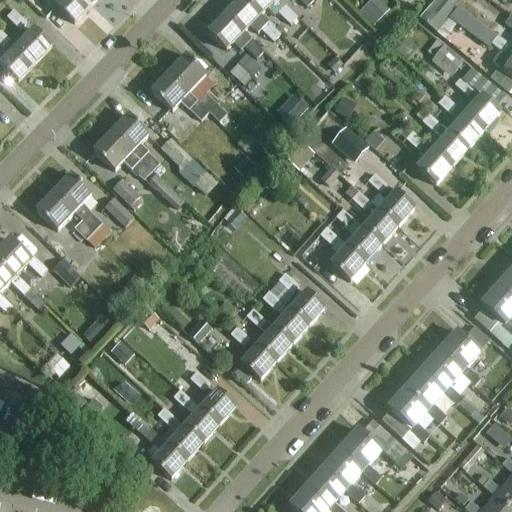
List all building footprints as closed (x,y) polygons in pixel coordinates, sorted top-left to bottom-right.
[(80,0),(64,0),(55,10),(73,27),(90,9),(80,0)] [(80,0),(90,9),(99,0),(80,0)] [(277,1),(275,0),(243,0),(242,1),(260,19),(260,18),(267,11),(275,19),(278,16),(290,28),(297,21),(277,1)] [(275,0),(277,1),(277,0),(288,0),(291,3),(293,0),(295,0),(306,11),(317,0),(275,0)] [(344,0),(341,0),(326,13),(342,32),(359,18),(344,0)] [(374,29),(389,14),(375,0),(373,0),(360,14),(374,29)] [(448,22),(457,12),(442,0),(438,0),(420,22),(437,36),(448,22)] [(242,1),(225,19),(263,56),(264,55),(243,35),(250,29),(258,37),(261,33),(273,45),(280,38),(260,18),(260,19),(242,1)] [(487,51),(496,38),(458,10),(457,12),(448,22),(487,51)] [(7,21),(6,21),(19,34),(27,26),(14,14),(7,21)] [(263,56),(225,19),(208,36),(225,54),(234,45),(239,51),(244,49),(257,62),(263,56)] [(297,57),(308,67),(332,42),(321,31),(297,57)] [(17,50),(16,51),(34,68),(51,50),(33,33),(17,50)] [(0,35),(0,49),(4,53),(11,45),(0,35)] [(511,49),(497,38),(490,47),(503,56),(502,58),(500,57),(493,67),(498,71),(490,82),(509,97),(511,92),(511,49)] [(358,58),(375,64),(382,47),(364,41),(358,58)] [(431,65),(451,81),(464,65),(445,49),(444,49),(438,44),(428,56),(434,61),(431,65)] [(16,51),(0,67),(0,69),(17,86),(34,68),(16,51)] [(185,59),(168,78),(188,98),(189,97),(206,79),(185,59)] [(334,61),(326,70),(334,78),(342,69),(334,61)] [(355,75),(371,93),(377,88),(361,70),(355,75)] [(500,117),(495,112),(505,101),(471,73),(463,83),(461,81),(455,89),(467,100),(474,93),(482,100),(465,118),(484,135),(500,117)] [(188,98),(168,78),(150,96),(158,103),(171,116),(180,106),(189,115),(190,114),(201,125),(209,117),(196,105),(197,105),(189,97),(188,98)] [(205,96),(197,105),(196,105),(209,117),(217,108),(205,96)] [(424,110),(430,104),(421,96),(415,102),(424,110)] [(348,123),(357,107),(344,99),(335,115),(348,123)] [(484,135),(465,118),(445,100),(438,107),(452,119),(452,118),(459,125),(449,136),(468,153),(484,135)] [(280,120),(291,131),(300,121),(289,111),(280,120)] [(449,136),(429,118),(427,120),(421,115),(417,119),(423,124),(422,125),(442,144),(433,154),(452,171),(468,153),(449,136)] [(128,119),(110,138),(151,177),(160,168),(148,157),(148,156),(140,148),(149,139),(128,119)] [(433,154),(404,128),(397,135),(419,155),(418,156),(426,162),(417,172),(435,189),(452,171),(433,154)] [(345,131),(331,147),(355,167),(369,151),(345,131)] [(151,177),(110,138),(93,156),(114,176),(123,166),(131,175),(130,176),(136,180),(137,179),(144,185),(151,177)] [(170,142),(160,152),(183,174),(180,177),(193,189),(204,200),(216,188),(205,177),(193,165),(194,164),(170,142)] [(283,160),(300,175),(315,158),(298,143),(283,160)] [(244,156),(232,168),(242,178),(254,166),(244,156)] [(267,178),(275,186),(290,170),(282,162),(267,178)] [(328,190),(339,178),(331,171),(320,183),(328,190)] [(414,213),(395,196),(375,178),(368,186),(388,204),(379,214),(398,231),(414,213)] [(92,199),(71,179),(53,197),(74,217),(82,225),(102,244),(110,236),(102,228),(82,209),(92,199)] [(155,179),(148,187),(176,214),(184,206),(155,179)] [(113,194),(135,214),(142,207),(137,203),(140,200),(122,183),(113,194)] [(398,231),(379,214),(351,189),(344,197),(364,215),(356,225),(363,232),(382,249),(398,231)] [(74,217),(53,197),(35,216),(56,236),(74,217)] [(134,222),(114,202),(104,212),(125,231),(134,222)] [(235,233),(246,220),(236,212),(225,225),(235,233)] [(363,232),(356,225),(343,213),(335,221),(348,233),(347,235),(354,241),(347,250),(346,250),(365,267),(382,249),(363,232)] [(102,244),(82,225),(74,233),(86,245),(86,244),(94,252),(102,244)] [(338,259),(330,268),(327,266),(329,264),(316,253),(305,265),(333,291),(343,280),(349,285),(365,267),(346,250),(347,250),(326,231),(319,239),(333,251),(331,253),(338,259)] [(30,264),(9,243),(0,252),(0,269),(13,282),(16,279),(23,272),(25,274),(29,269),(41,280),(47,274),(33,260),(30,264)] [(81,280),(64,263),(53,274),(70,291),(81,280)] [(0,269),(0,296),(10,286),(23,299),(38,314),(45,308),(29,293),(30,292),(16,279),(13,282),(0,269)] [(511,274),(498,290),(511,303),(511,274)] [(285,277),(278,285),(292,297),(299,289),(285,277)] [(481,309),(484,311),(474,322),(507,352),(511,346),(511,303),(498,290),(481,309)] [(290,314),(290,313),(269,295),(262,303),(283,321),(274,331),(273,332),(292,349),(308,330),(290,314)] [(290,313),(290,314),(308,330),(325,312),(306,296),(290,313)] [(0,311),(6,317),(12,310),(0,298),(0,311)] [(235,313),(226,305),(217,315),(226,323),(235,313)] [(273,332),(274,331),(253,313),(246,321),(267,339),(261,345),(257,350),(276,367),(292,349),(273,332)] [(149,315),(139,326),(148,334),(158,323),(149,315)] [(188,339),(198,348),(212,332),(202,323),(188,339)] [(251,345),(252,344),(237,331),(230,338),(243,350),(242,352),(249,358),(241,368),(259,385),(276,367),(257,350),(251,345)] [(70,336),(59,348),(69,358),(80,346),(70,336)] [(457,336),(439,356),(462,376),(460,378),(473,390),(479,384),(466,371),(479,357),(457,336)] [(109,356),(123,369),(133,359),(119,346),(109,356)] [(462,376),(439,356),(422,374),(445,395),(443,397),(456,409),(458,408),(463,403),(449,390),(460,378),(462,376)] [(58,379),(69,369),(57,357),(47,368),(58,379)] [(445,395),(422,374),(405,393),(428,414),(426,416),(440,428),(446,421),(432,409),(443,397),(445,395)] [(198,375),(190,383),(204,396),(211,388),(198,375)] [(123,387),(111,394),(125,405),(133,395),(123,387)] [(415,428),(426,416),(428,414),(405,393),(388,412),(394,417),(384,429),(400,443),(408,434),(423,447),(429,440),(415,428)] [(201,413),(200,413),(193,406),(180,394),(173,401),(194,420),(184,431),(203,447),(219,429),(201,413)] [(217,395),(201,413),(219,429),(236,411),(217,395)] [(76,397),(70,404),(80,412),(86,406),(76,397)] [(463,403),(458,408),(470,419),(476,412),(464,401),(463,403)] [(164,412),(157,420),(170,432),(177,424),(164,412)] [(504,413),(499,420),(505,425),(510,419),(504,413)] [(360,436),(358,434),(340,454),(363,474),(361,477),(374,489),(380,482),(367,470),(381,455),(392,465),(403,453),(371,424),(360,436)] [(450,426),(442,430),(450,448),(459,444),(450,426)] [(148,430),(141,437),(154,448),(161,441),(148,430)] [(184,431),(168,449),(187,465),(203,447),(184,431)] [(187,465),(168,449),(152,467),(170,484),(187,465)] [(442,449),(423,469),(431,476),(450,456),(442,449)] [(363,474),(340,454),(323,473),(346,493),(344,495),(357,507),(364,500),(350,488),(361,477),(363,474)] [(511,465),(507,462),(501,469),(511,479),(511,478),(511,465)] [(346,493),(323,473),(306,491),(329,511),(328,511),(338,511),(333,507),(344,495),(346,493)] [(482,491),(493,500),(494,500),(508,511),(511,511),(511,478),(511,479),(500,493),(489,484),(482,491)] [(448,479),(442,486),(458,499),(464,493),(448,479)] [(483,479),(477,487),(482,491),(489,484),(483,479)] [(328,511),(329,511),(306,491),(289,510),(291,511),(328,511)] [(435,511),(439,511),(446,504),(436,495),(427,505),(435,511)] [(461,498),(455,504),(462,511),(468,504),(461,498)] [(508,511),(494,500),(493,500),(483,511),(477,511),(470,506),(464,511),(508,511)]
